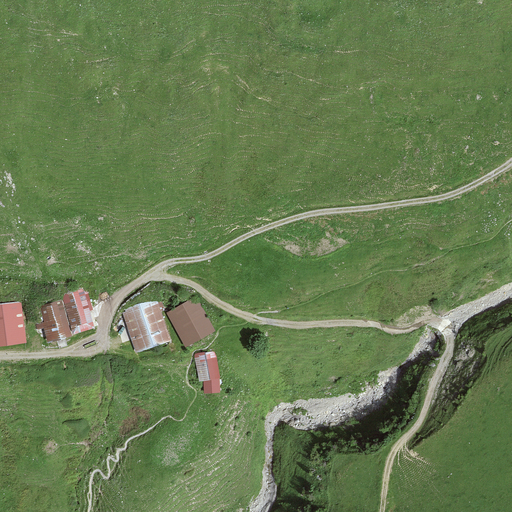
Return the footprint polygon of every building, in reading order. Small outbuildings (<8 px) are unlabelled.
[(73,333),(93,327),(88,309),(92,308),(87,293),(78,291),(62,295),(73,333)] [(169,311),(187,344),(213,329),(196,297),(169,311)] [(46,326),(50,340),(70,334),(61,300),(40,306),(45,322),(36,325),(38,329),(46,326)] [(0,303),(0,341),(24,338),(20,301),(2,303),(0,303)] [(127,313),(139,348),(168,338),(156,303),(127,313)] [(218,391),(218,376),(219,376),(215,351),(195,354),(200,379),(205,378),(205,392),(218,391)]
